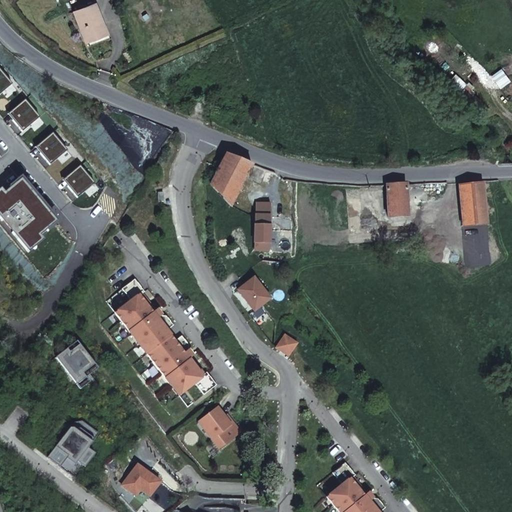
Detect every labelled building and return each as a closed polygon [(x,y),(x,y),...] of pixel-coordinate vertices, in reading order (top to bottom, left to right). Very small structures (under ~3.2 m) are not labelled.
[(98,22),(101,21),(94,0),(72,8),(85,37),(101,31),(98,22)] [(85,37),(87,44),(106,35),(101,21),(98,22),(101,31),(85,37)] [(0,94),(11,84),(0,73),(0,94)] [(22,102),(11,112),(16,118),(12,121),(23,133),(39,118),(29,106),(27,108),(22,102)] [(44,151),(41,154),(51,166),(68,152),(58,140),(56,141),(51,135),(40,146),(44,151)] [(233,190),(251,164),(225,154),(209,186),(224,203),(233,190)] [(73,184),(69,187),(79,199),(96,185),(86,173),(85,174),(80,169),(68,179),(73,184)] [(53,221),(14,175),(0,187),(0,219),(8,229),(7,230),(22,247),(53,221)] [(284,180),(282,208),(287,209),(288,203),(291,204),(294,186),(289,185),(289,179),(284,180)] [(449,188),(449,181),(427,182),(428,190),(445,190),(445,188),(449,188)] [(407,183),(388,184),(388,216),(407,215),(407,183)] [(463,187),(469,223),(490,220),(484,184),(463,187)] [(243,199),(233,190),(224,203),(223,204),(233,215),(243,199)] [(254,214),(250,247),(263,250),(266,216),(254,214)] [(279,236),(277,252),(290,255),(290,238),(279,236)] [(249,276),(233,289),(251,311),(267,298),(249,276)] [(129,301),(113,313),(176,396),(192,384),(201,395),(214,385),(204,373),(200,376),(187,359),(191,356),(186,350),(187,346),(180,337),(174,342),(164,330),(171,325),(164,316),(160,316),(160,315),(155,309),(151,312),(138,296),(143,292),(133,279),(120,289),(129,301)] [(282,334),(273,348),(286,357),(295,343),(282,334)] [(75,341),(54,357),(76,387),(86,380),(84,377),(95,369),(75,341)] [(215,407),(195,422),(216,449),(236,435),(222,416),(215,407)] [(238,433),(224,415),(222,416),(236,435),(238,433)] [(67,428),(45,457),(73,479),(91,454),(85,448),(93,437),(78,426),(67,428)] [(339,485),(324,498),(335,511),(376,511),(382,508),(375,500),(371,499),(366,492),(363,495),(361,496),(348,479),(350,478),(353,476),(342,463),(330,474),(339,485)] [(135,465),(119,485),(133,496),(138,489),(147,496),(158,482),(135,465)] [(350,478),(348,479),(361,496),(363,495),(350,478)]
